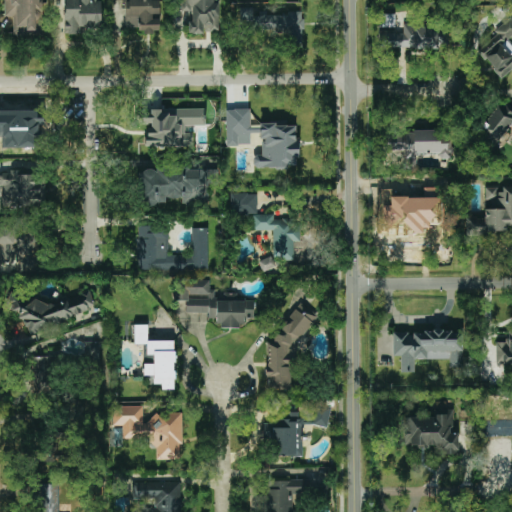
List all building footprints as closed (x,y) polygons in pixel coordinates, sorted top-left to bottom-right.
[(63,0),(64,34),(81,34),(81,25),(101,25),(100,0),(63,0)] [(123,0),(124,28),(139,28),(139,33),(160,32),(159,0),(123,0)] [(180,0),(181,12),(190,12),(190,32),(219,32),(219,2),(218,2),(218,0),(180,0)] [(253,12),(253,8),(239,7),(238,28),(287,32),(285,45),(301,46),(303,16),(253,12)] [(501,78),(511,69),(511,46),(506,40),(511,35),(511,14),(493,30),(497,34),(478,50),(501,78)] [(439,49),(439,40),(442,40),(442,28),(403,26),(403,31),(380,30),(379,47),(439,49)] [(511,117),(511,110),(494,102),(480,136),(499,144),(511,117)] [(145,147),(192,146),(192,133),(184,133),(184,126),(205,126),(205,108),(169,109),(169,113),(160,114),(160,110),(142,110),(143,126),(145,126),(145,147)] [(226,145),(250,146),(250,133),(260,133),(260,155),(254,155),(254,169),(297,169),(298,138),(295,138),(295,125),(250,125),(250,109),(226,109),(226,145)] [(38,111),(0,110),(0,131),(4,131),(4,146),(38,146),(38,111)] [(406,151),(405,168),(417,168),(417,156),(452,157),(452,133),(392,132),(391,150),(406,151)] [(208,168),(157,168),(157,171),(138,171),(138,204),(166,204),(166,199),(182,199),(182,204),(208,204),(208,168)] [(1,174),(1,206),(45,206),(45,173),(1,174)] [(511,186),(500,187),(500,188),(485,187),(485,218),(466,217),(466,234),(506,234),(506,226),(511,226),(511,186)] [(230,194),(230,216),(248,215),(248,193),(230,194)] [(254,231),(273,231),(273,260),(294,260),(294,242),(300,241),(300,218),(274,219),(274,214),(254,214),(254,231)] [(208,228),(192,228),(191,255),(168,255),(168,226),(138,226),(137,270),(208,271),(208,228)] [(260,263),(262,271),(275,268),(273,260),(260,263)] [(185,312),(217,313),(217,328),(242,329),(243,319),(254,319),(254,301),(238,300),(238,294),(224,293),(224,301),(215,301),(215,290),(210,290),(210,280),(179,280),(179,300),(186,300),(185,312)] [(29,336),(96,307),(88,290),(44,309),(38,297),(16,306),(29,336)] [(267,343),(266,389),(290,389),(290,366),(296,366),(297,339),(310,339),(310,309),(289,309),(288,334),(274,334),(274,343),(267,343)] [(173,341),(148,341),(147,325),(134,325),(134,344),(146,344),(146,354),(153,353),(154,364),(143,365),(144,375),(154,375),(154,388),(175,388),(173,341)] [(496,364),(511,364),(511,330),(508,330),(509,341),(496,341),(496,364)] [(463,367),(462,332),(407,332),(393,332),(393,357),(401,357),(401,372),(415,372),(415,359),(449,359),(449,367),(463,367)] [(84,367),(99,367),(98,342),(84,342),(84,367)] [(45,394),(45,385),(53,385),(52,356),(30,357),(31,394),(45,394)] [(181,413),(153,414),(153,422),(143,422),(143,405),(112,406),(112,426),(122,426),(123,439),(153,438),(154,459),(182,458),(181,413)] [(329,426),(329,405),(315,405),(315,420),(298,419),(298,412),(284,412),(284,419),(273,419),(273,424),(263,423),(263,439),(269,439),(269,456),(302,457),(303,425),(329,426)] [(457,454),(456,409),(434,409),(434,417),(403,417),(404,446),(434,445),(434,454),(457,454)] [(301,511),(301,510),(293,510),(293,495),(307,495),(307,480),(268,480),(268,511),(301,511)] [(180,511),(181,482),(133,482),(133,499),(155,499),(155,508),(132,508),(131,511),(180,511)] [(58,511),(58,484),(41,484),(41,511),(58,511)]
